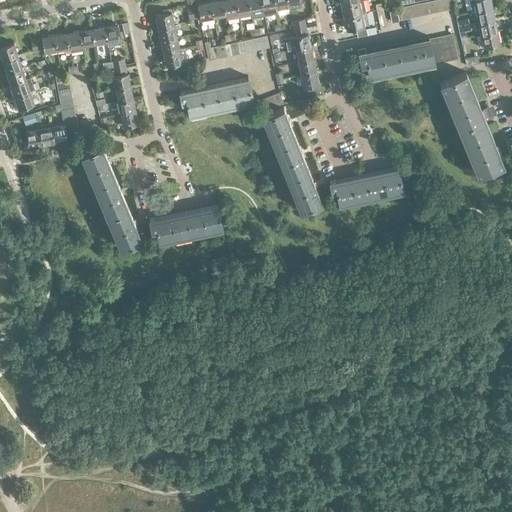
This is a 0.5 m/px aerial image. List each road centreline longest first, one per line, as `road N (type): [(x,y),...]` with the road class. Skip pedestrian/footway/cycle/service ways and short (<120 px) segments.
road 1 (residential): [(158,131),(133,148),(151,211),(194,204)]
road 2 (residential): [(158,131),(133,0)]
road 3 (residential): [(337,90),(314,114),(340,171),(373,163)]
